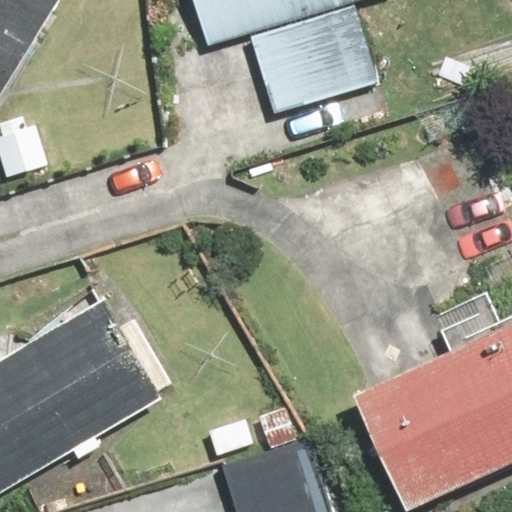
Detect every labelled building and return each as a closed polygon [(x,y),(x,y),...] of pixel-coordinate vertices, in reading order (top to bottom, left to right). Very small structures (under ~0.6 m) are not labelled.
[(0,0),(0,107),(67,0),(0,0)] [(210,0),(222,39),(259,27),(287,113),(403,77),(378,0),(210,0)] [(0,124),(0,140),(10,176),(54,164),(39,113),(0,124)] [(0,361),(0,492),(177,388),(120,292),(0,361)] [(511,321),(375,384),(426,496),(511,456),(511,321)] [(342,511),(321,427),(230,450),(246,511),(342,511)]
